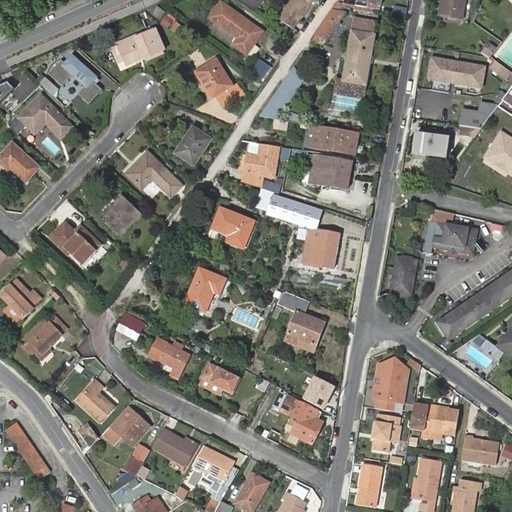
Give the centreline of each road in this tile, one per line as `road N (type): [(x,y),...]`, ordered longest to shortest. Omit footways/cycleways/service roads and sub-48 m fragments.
road 1 (residential): [(102,321),(99,343),(141,387),(336,487)]
road 2 (residential): [(0,220),(25,226),(119,130),(136,100)]
road 3 (residential): [(418,0),(386,189)]
road 4 (residential): [(111,511),(41,406),(0,368)]
road 5 (residential): [(364,325),(404,336),(511,415)]
road 6 (residential): [(364,325),(336,487)]
road 7 (residential): [(386,189),(364,325)]
road 8 (residential): [(386,189),(511,215)]
road 9 (residential): [(0,53),(116,0)]
